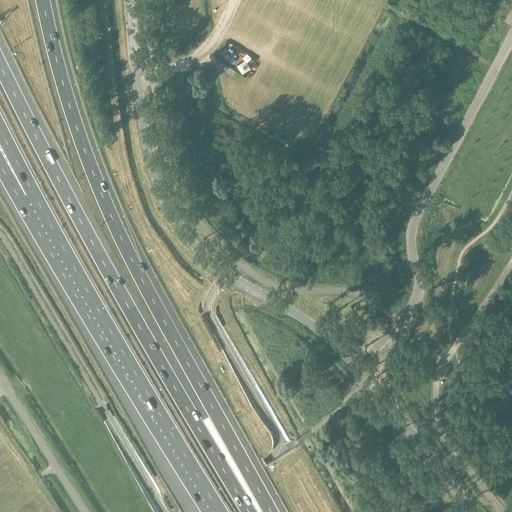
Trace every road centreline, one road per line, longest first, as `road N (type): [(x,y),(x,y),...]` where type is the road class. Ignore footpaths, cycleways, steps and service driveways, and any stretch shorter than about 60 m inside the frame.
road 1 (motorway): [(269,511),(99,180),(47,0)]
road 2 (motorway): [(252,511),(103,265),(0,60)]
road 3 (tertiary): [(357,367),(308,323),(218,268),(179,226),(147,147),(128,0)]
road 4 (motorway): [(15,167),(214,511)]
road 5 (unknown): [(511,191),(460,255),(449,324),(476,435),(511,486)]
road 6 (tertiary): [(471,511),(357,367)]
road 7 (unclassified): [(85,511),(0,377)]
road 8 (track): [(136,73),(194,61),(234,0)]
